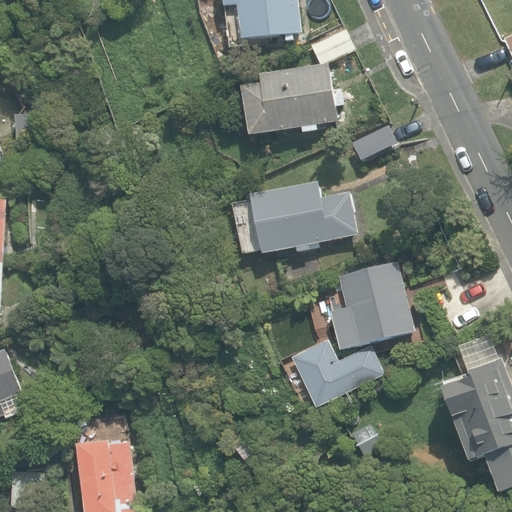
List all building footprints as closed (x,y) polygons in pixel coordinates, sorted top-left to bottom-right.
[(241,9),(245,43),(304,35),(299,0),(226,0),(227,11),(241,9)] [(245,87),(254,137),(305,128),(306,134),(321,131),(320,125),(341,122),(338,106),(348,105),(345,88),(335,90),(330,64),(358,50),(348,29),(314,45),(323,65),(263,76),(264,84),(245,87)] [(352,141),(364,165),(406,144),(394,120),(352,141)] [(253,196),(265,255),(299,248),(300,253),(313,250),(312,245),(362,235),(353,192),(324,198),(321,182),(253,196)] [(0,320),(3,321),(8,201),(0,200),(0,320)] [(334,312),(343,350),(417,332),(399,261),(341,276),(349,308),(334,312)] [(445,313),(457,338),(490,322),(478,297),(445,313)] [(0,418),(8,415),(4,402),(24,395),(8,352),(0,354),(0,418)] [(489,457),(503,494),(511,490),(511,378),(504,357),(471,370),(473,376),(445,387),(474,462),(489,457)] [(67,374),(80,394),(95,384),(82,364),(67,374)] [(82,445),(90,511),(142,511),(133,441),(113,444),(113,440),(82,445)] [(13,507),(24,511),(53,511),(53,471),(13,471),(13,507)]
